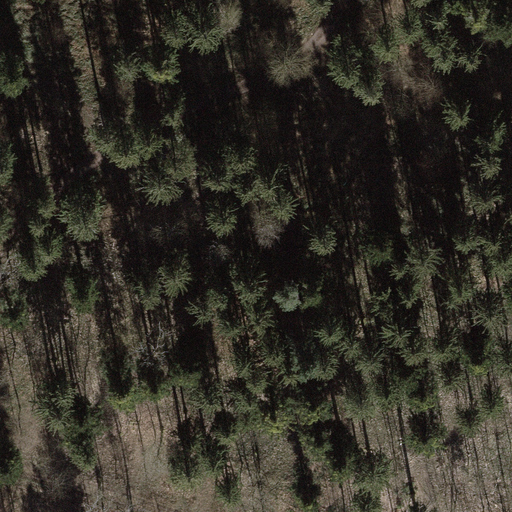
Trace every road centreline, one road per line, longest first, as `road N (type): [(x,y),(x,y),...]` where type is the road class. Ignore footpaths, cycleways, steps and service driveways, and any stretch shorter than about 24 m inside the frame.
road 1 (track): [(0,227),(98,156),(308,54),(333,0)]
road 2 (track): [(160,511),(0,468)]
